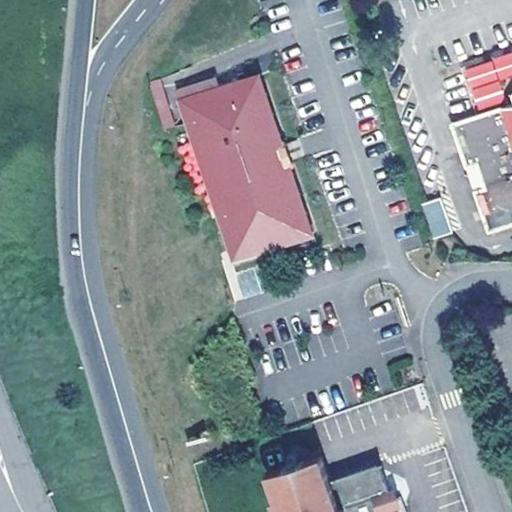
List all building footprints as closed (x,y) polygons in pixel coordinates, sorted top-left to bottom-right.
[(232,81),(183,98),(232,248),(243,246),(248,256),(319,233),(289,152),(264,70),(232,81)] [(476,195),(491,230),(511,222),(511,103),(450,126),(466,167),(478,162),(490,191),(476,195)] [(466,167),(476,195),(490,191),(478,162),(466,167)] [(433,238),(451,232),(439,198),(421,204),(433,238)] [(328,480),(320,455),(264,472),(272,498),(268,499),(271,511),(393,511),(392,507),(379,511),(375,498),(388,494),(379,464),(328,480)]
